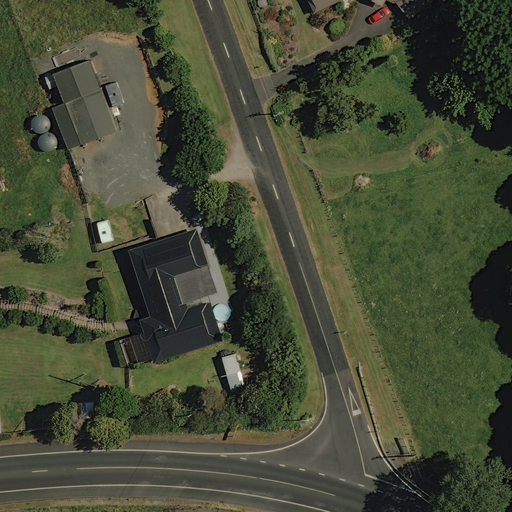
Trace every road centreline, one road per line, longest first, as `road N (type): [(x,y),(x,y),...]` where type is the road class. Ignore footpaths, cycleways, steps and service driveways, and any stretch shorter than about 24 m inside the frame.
road 1 (unclassified): [(206,0),(351,420),(369,506)]
road 2 (primary): [(0,475),(126,468),(244,475),(369,506)]
